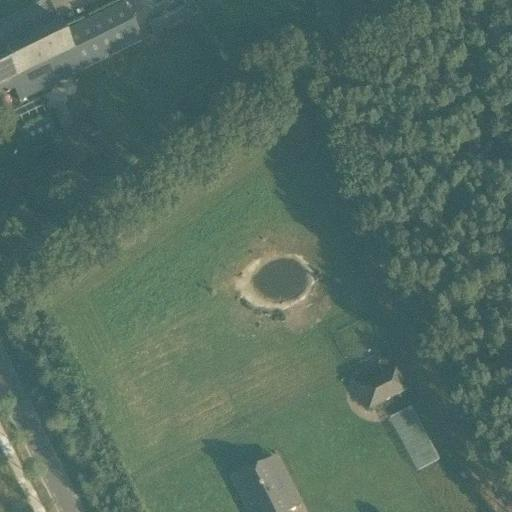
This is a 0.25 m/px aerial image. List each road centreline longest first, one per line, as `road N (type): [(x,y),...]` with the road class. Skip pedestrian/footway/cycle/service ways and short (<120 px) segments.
road 1 (track): [(0,268),(128,172),(299,71)]
road 2 (tertiary): [(69,511),(0,372)]
road 3 (track): [(299,71),(423,0)]
